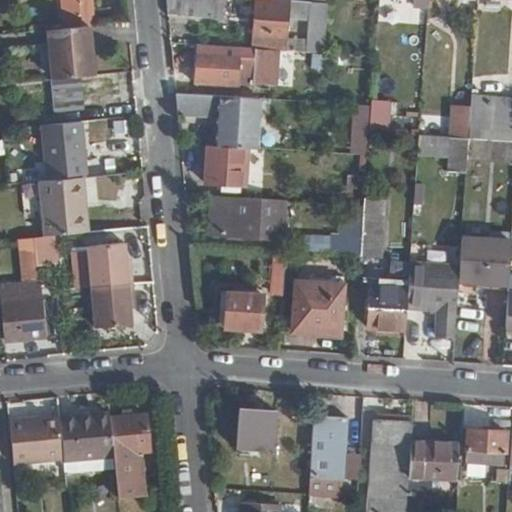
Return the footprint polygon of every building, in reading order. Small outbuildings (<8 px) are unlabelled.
[(66,7),(65,0),(34,0),(35,9),(66,7)] [(224,22),(226,1),(214,0),(172,0),(175,19),(224,22)] [(337,8),(337,0),(320,0),(320,7),(337,8)] [(423,0),(423,10),(438,11),(439,0),(423,0)] [(100,32),(98,3),(68,5),(71,35),(97,32),(100,32)] [(295,56),(298,17),(316,18),(317,7),(277,4),(263,3),(261,54),(295,56)] [(334,59),(337,8),(320,7),(317,7),(316,18),(312,57),(334,59)] [(101,82),(97,32),(71,35),(57,36),(61,86),(101,82)] [(247,90),(249,53),(206,50),(203,87),(247,90)] [(264,154),(267,105),(183,100),(185,119),(225,122),(224,151),(260,153),(264,154)] [(393,137),(395,108),(380,107),(380,112),(379,136),(393,137)] [(511,145),(511,111),(480,109),(480,114),(478,143),(511,145)] [(379,136),(380,112),(369,111),(366,160),(377,160),(379,136)] [(478,143),(480,114),(465,113),(463,142),(478,143)] [(95,183),(90,127),(50,131),(56,187),(86,184),(95,183)] [(475,179),(478,143),(463,142),(459,142),(458,178),(475,179)] [(257,190),(260,153),(224,151),(217,151),(215,187),(257,190)] [(97,239),(95,218),(90,217),(86,184),(56,187),(48,188),(52,243),(58,242),(97,239)] [(286,244),(287,209),(255,209),(255,205),(219,203),(218,239),(253,241),(253,243),(286,244)] [(391,266),(394,228),(373,227),(372,241),(370,262),(370,265),(391,266)] [(370,262),(372,241),(342,240),(340,260),(370,262)] [(61,270),(58,242),(52,243),(40,244),(44,271),(61,270)] [(511,291),(511,247),(470,245),(468,274),(467,289),(511,291)] [(141,307),(138,277),(134,278),(132,251),(93,253),(93,257),(78,258),(81,296),(98,296),(101,336),(139,334),(137,308),(141,307)] [(292,280),(294,258),(281,257),(280,279),(292,280)] [(434,315),(436,272),(417,271),(416,294),(414,314),(434,315)] [(467,289),(468,274),(436,272),(434,315),(448,316),(446,342),(463,344),(467,289)] [(349,335),(353,288),(304,284),(300,339),(321,340),(321,333),(349,335)] [(51,345),(48,290),(8,293),(12,349),(51,345)] [(414,314),(416,294),(378,291),(375,335),(412,338),(414,314)] [(269,335),(271,299),(227,297),(226,314),(234,314),(233,333),(269,335)] [(282,459),(283,418),(246,417),(244,458),(282,459)] [(351,483),(354,423),(320,420),(318,482),(351,483)] [(115,426),(115,422),(66,426),(66,432),(70,470),(85,468),(87,481),(121,478),(115,426)] [(158,459),(155,423),(115,426),(121,478),(124,506),(151,504),(147,460),(158,459)] [(415,511),(419,450),(420,429),(385,427),(380,511),(415,511)] [(70,470),(66,432),(34,435),(34,430),(16,431),(20,474),(70,470)] [(511,468),(511,440),(475,437),(474,460),(469,460),(467,489),(478,489),(480,462),(488,462),(487,473),(507,474),(511,468)] [(462,491),(465,453),(419,450),(415,511),(427,511),(428,509),(439,510),(441,490),(462,491)]
